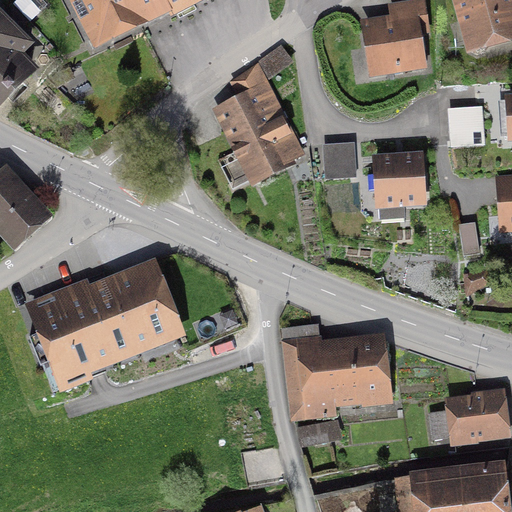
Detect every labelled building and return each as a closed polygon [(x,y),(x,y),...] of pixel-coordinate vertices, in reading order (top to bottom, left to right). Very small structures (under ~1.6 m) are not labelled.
[(19,0),(14,5),(31,22),(48,6),(43,0),(19,0)] [(69,0),(94,51),(170,14),(171,17),(206,0),(69,0)] [(430,29),(424,0),(419,0),(388,5),(390,16),(360,21),(369,80),(427,71),(421,31),(430,29)] [(511,0),(452,0),(467,55),(511,42),(511,0)] [(0,110),(40,71),(25,56),(36,46),(0,10),(0,110)] [(294,64),(281,46),(258,62),(259,64),(268,83),(294,64)] [(237,98),(213,111),(252,189),(297,165),(295,162),(305,156),(268,83),(259,64),(230,83),(237,98)] [(511,144),(511,95),(504,96),(505,102),(499,102),(501,140),(507,139),(508,144),(511,144)] [(485,147),(482,107),(448,109),(450,149),(485,147)] [(357,179),(355,144),(323,146),(325,181),(357,179)] [(426,209),(424,154),(372,157),(373,176),(368,177),(369,192),(374,192),(375,211),(380,211),(380,220),(405,219),(405,210),(426,209)] [(54,219),(7,166),(0,172),(0,239),(14,255),(54,219)] [(511,233),(511,175),(496,177),(500,234),(511,233)] [(475,224),(459,226),(463,258),(480,256),(475,224)] [(463,277),(466,298),(492,285),(486,269),(463,277)] [(137,346),(174,331),(150,274),(115,288),(115,287),(112,288),(105,273),(82,282),(24,306),(59,391),(141,358),(137,346)] [(382,390),(377,348),(323,355),(319,326),(281,330),(292,423),(337,418),(334,396),(382,390)] [(505,434),(500,390),(480,392),(481,397),(449,401),(451,412),(431,415),(434,440),(453,438),(454,439),(505,434)] [(342,443),(338,422),(297,428),(300,450),(342,443)] [(511,511),(505,464),(397,482),(400,511),(511,511)]
